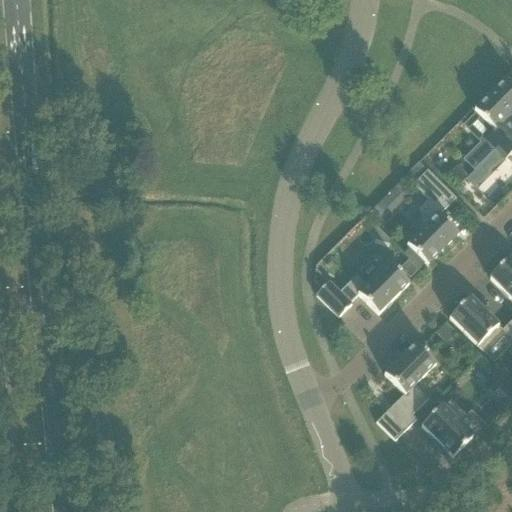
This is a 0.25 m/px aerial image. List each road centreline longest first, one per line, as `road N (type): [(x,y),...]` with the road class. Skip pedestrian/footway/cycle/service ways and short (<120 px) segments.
road 1 (secondary): [(64,511),(16,0)]
road 2 (tertiary): [(304,401),(273,289),(289,201),(317,120),(359,37),(364,0)]
road 3 (residential): [(304,401),(352,375),(511,215)]
road 4 (unclassified): [(341,502),(431,486),(511,420)]
